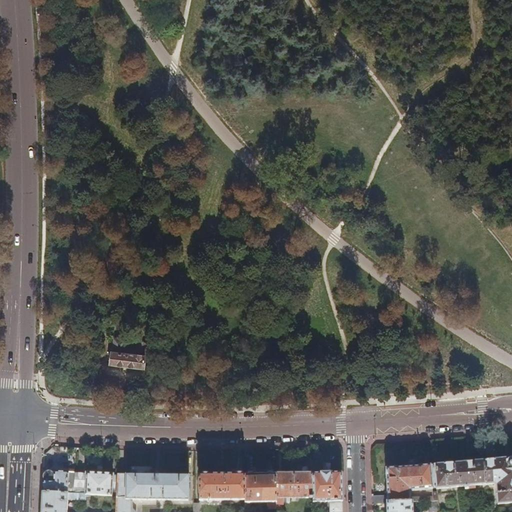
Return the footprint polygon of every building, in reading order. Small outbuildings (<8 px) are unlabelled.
[(71,230),(76,231),(81,210),(77,209),(79,203),(59,199),(54,225),(71,229),(71,230)] [(100,332),(108,333),(109,319),(102,318),(100,332)] [(148,332),(157,332),(158,321),(150,320),(148,332)] [(109,364),(145,369),(147,355),(146,355),(148,342),(139,341),(137,354),(128,352),(130,339),(114,337),(112,350),(111,350),(109,364)] [(506,459),(434,465),(434,466),(437,489),(465,487),(465,489),(468,489),(468,486),(494,485),(497,480),(499,482),(496,487),(497,505),(511,503),(511,458),(510,459),(507,461),(506,459)] [(387,496),(372,497),(372,505),(386,504),(412,503),(438,502),(437,493),(432,493),(432,498),(410,499),(410,493),(407,491),(408,488),(413,491),(432,490),(432,489),(437,489),(434,466),(429,467),(429,465),(418,467),(418,468),(396,470),(396,469),(385,469),(386,480),(387,496)] [(43,481),(42,482),(42,494),(74,495),(74,489),(74,475),(75,474),(68,474),(68,473),(53,472),(53,473),(48,472),(46,473),(44,474),(43,475),(43,476),(43,481)] [(86,476),(74,475),(74,489),(83,489),(83,487),(85,487),(85,495),(86,495),(112,497),(112,489),(113,477),(113,475),(86,474),(86,476)] [(341,511),(341,491),(341,474),(311,475),(312,498),(313,503),(329,503),(329,511),(341,511)] [(311,475),(275,476),(276,499),(312,498),(311,475)] [(188,477),(117,476),(118,477),(117,489),(117,497),(116,511),(133,511),(132,510),(132,500),(188,501),(188,477)] [(244,501),(244,476),(199,477),(199,501),(244,501)] [(275,476),(244,476),(244,501),(244,505),(276,503),(276,499),(275,476)] [(74,495),(42,494),(40,511),(67,511),(68,501),(79,502),(79,501),(85,502),(86,495),(85,495),(74,495)] [(412,511),(412,503),(386,504),(386,511),(412,511)]
